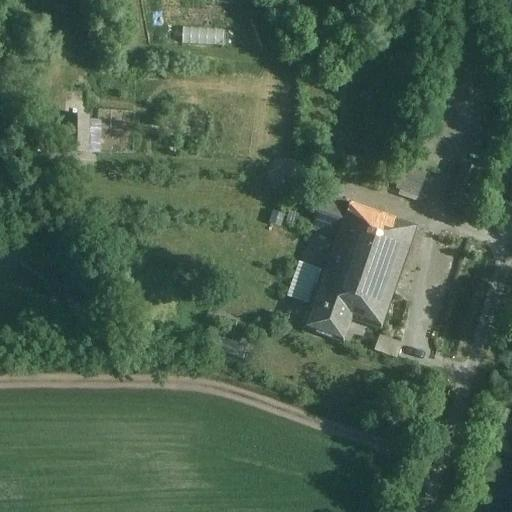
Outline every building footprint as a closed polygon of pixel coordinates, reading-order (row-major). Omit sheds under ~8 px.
[(88,155),(89,117),(64,116),(63,154),(88,155)] [(467,212),(480,172),(460,165),(447,205),(467,212)] [(396,191),(418,198),(426,174),(404,166),(396,191)] [(379,329),(415,227),(322,195),(309,231),(336,240),(325,272),(298,263),(286,296),(312,305),(304,328),(341,341),(346,326),(347,327),(350,319),(379,329)] [(288,214),(285,224),(295,227),(297,217),(288,214)] [(0,300),(22,292),(13,268),(0,273),(0,300)]
